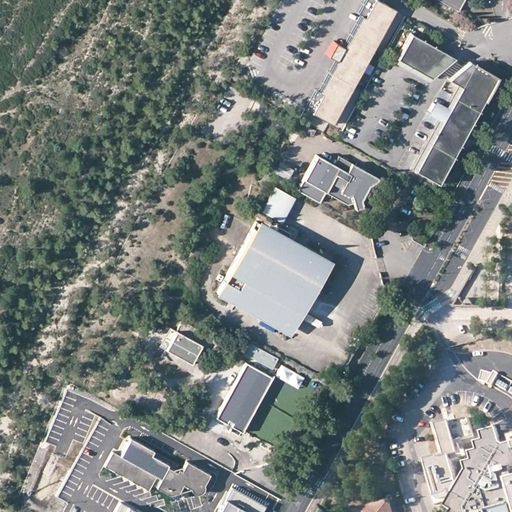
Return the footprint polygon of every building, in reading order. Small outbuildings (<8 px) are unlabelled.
[(396,10),(377,0),(374,0),(312,113),(332,124),(396,10)] [(436,0),(458,12),(464,0),(436,0)] [(450,57),(411,35),(397,59),(426,76),(446,60),(450,57)] [(446,60),(426,76),(397,59),(395,62),(427,81),(449,64),(446,60)] [(461,88),(415,171),(438,184),(497,78),(469,63),(448,80),(458,86),(461,88)] [(415,171),(461,88),(458,86),(452,96),(445,110),(442,114),(440,118),(412,169),(415,171)] [(436,111),(438,106),(434,104),(429,112),(440,118),(442,114),(436,111)] [(358,197),(359,196),(360,195),(361,193),(362,191),(362,189),(363,186),(363,182),(371,179),(372,176),(333,154),(328,163),(311,153),(291,188),(315,201),(321,191),(343,203),(349,201),(352,207),(358,205),(358,203),(357,200),(358,197)] [(277,161),(273,172),(287,178),(291,167),(277,161)] [(292,200),(274,190),(261,213),(279,223),(292,200)] [(281,224),(294,201),(292,200),(279,223),(281,224)] [(304,252),(301,257),(283,247),(289,236),(276,229),(270,240),(268,239),(271,233),(256,224),(253,230),(217,296),(250,315),(253,309),(280,324),(302,285),(308,288),(315,275),(317,260),(304,252)] [(286,327),(308,288),(302,285),(280,324),(286,327)] [(171,331),(165,327),(155,346),(161,349),(171,331)] [(197,345),(171,331),(161,349),(187,364),(197,345)] [(248,343),(243,356),(271,369),(277,356),(248,343)] [(267,376),(240,362),(237,367),(210,417),(222,423),(223,419),(228,422),(226,425),(237,431),(267,376)] [(281,364),(274,375),(297,388),(303,377),(281,364)] [(122,380),(115,395),(156,413),(163,398),(122,380)] [(393,511),(393,508),(379,511),(511,511),(511,487),(511,484),(511,483),(511,442),(507,444),(503,431),(486,435),(488,444),(480,445),(481,454),(474,455),(476,464),(467,467),(469,474),(450,511),(393,511)] [(154,450),(129,436),(119,455),(110,450),(101,464),(146,488),(150,481),(153,483),(154,486),(168,493),(170,496),(177,495),(177,489),(188,486),(189,490),(193,492),(195,493),(199,492),(200,491),(201,489),(202,486),(202,483),(207,473),(184,461),(179,470),(176,469),(175,471),(166,467),(166,463),(151,456),(154,450)] [(141,500),(145,488),(130,482),(125,494),(141,500)] [(219,511),(136,511),(122,503),(116,511),(262,511),(265,508),(232,489),(219,511)]
